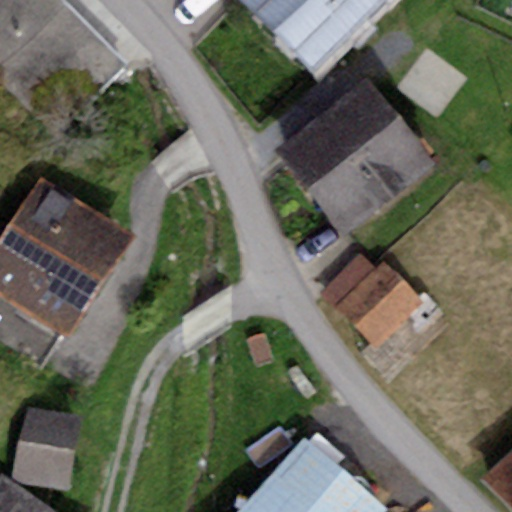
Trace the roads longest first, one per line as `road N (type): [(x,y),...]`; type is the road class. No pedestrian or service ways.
road 1 (unclassified): [(119,0),(221,140),(278,277),(352,383),(476,511)]
road 2 (track): [(116,511),(156,359),(278,277)]
